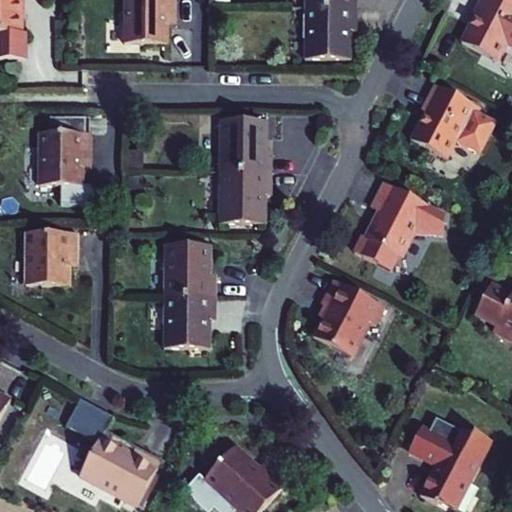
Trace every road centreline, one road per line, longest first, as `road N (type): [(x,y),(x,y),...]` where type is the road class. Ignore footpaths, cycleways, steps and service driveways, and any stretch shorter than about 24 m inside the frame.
road 1 (residential): [(363,102),(353,153),(277,301),(271,343),(280,383)]
road 2 (residential): [(280,383),(177,394),(133,389),(0,319)]
road 3 (residential): [(363,102),(124,91)]
road 4 (residential): [(280,383),(378,511)]
